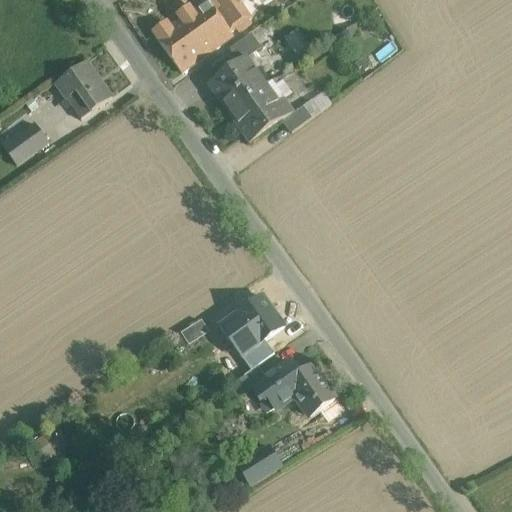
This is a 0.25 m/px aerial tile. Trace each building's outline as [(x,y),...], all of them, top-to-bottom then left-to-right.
[(239,0),(211,0),(209,2),(220,17),(231,9),(244,28),(254,21),(239,0)] [(209,2),(170,29),(167,25),(154,35),(157,39),(156,39),(182,75),(234,38),(233,36),(220,17),(209,2)] [(231,9),(220,17),(233,36),(244,28),(231,9)] [(298,62),(311,53),(298,35),(285,45),(298,62)] [(251,38),(232,52),(241,63),(246,60),(260,50),(251,38)] [(241,63),(214,83),(235,112),(267,89),(246,60),(241,63)] [(87,64),(56,86),(82,122),(113,100),(87,64)] [(279,80),(267,89),(278,104),(283,100),(290,95),(279,80)] [(267,89),(235,112),(243,123),(237,127),(251,146),(283,123),(294,115),(283,100),(278,104),(267,89)] [(315,100),(302,110),(311,122),(324,112),(315,100)] [(302,110),(294,116),(294,115),(283,123),(292,136),(311,122),(302,110)] [(35,127),(4,150),(17,168),(49,146),(35,127)] [(262,299),(236,317),(259,348),(284,329),(262,299)] [(202,322),(181,335),(189,347),(209,334),(202,322)] [(252,373),(268,361),(259,348),(242,360),(252,373)] [(252,373),(248,375),(257,387),(276,373),(268,361),(252,373)] [(286,388),(298,404),(310,421),(336,402),(312,368),(286,386),(285,387),(286,388)] [(276,373),(257,387),(267,401),(286,388),(285,387),(286,386),(276,373)] [(298,404),(286,388),(267,401),(279,418),(298,404)] [(55,457),(45,440),(29,450),(38,467),(55,457)] [(147,440),(123,455),(131,467),(155,452),(147,440)] [(236,466),(250,488),(283,468),(269,445),(236,466)]
